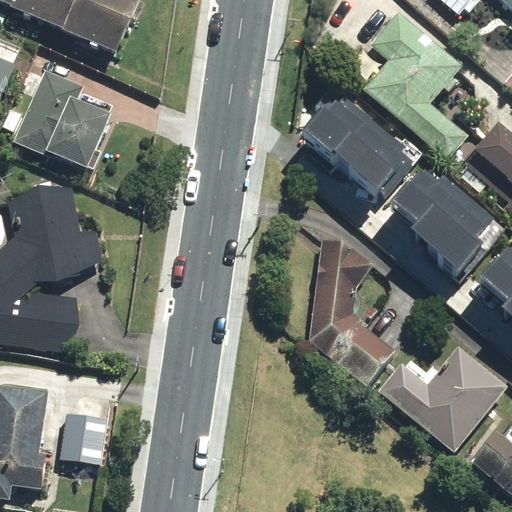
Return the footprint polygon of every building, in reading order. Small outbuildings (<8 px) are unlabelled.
[(107,0),(0,0),(89,40),(107,0)] [(474,0),(431,0),(457,21),(463,14),(470,19),(480,6),(474,1),(474,0)] [(511,0),(489,0),(511,19),(511,25),(505,33),(511,39),(511,0)] [(463,82),(393,18),(364,50),(385,69),(359,97),(441,171),(463,147),(425,112),(439,96),(445,102),(463,82)] [(0,98),(20,58),(0,48),(0,98)] [(0,129),(12,135),(8,146),(85,180),(108,127),(71,111),(79,93),(40,76),(21,120),(7,114),(0,128),(0,129)] [(408,173),(322,99),(306,117),(315,125),(306,136),(383,202),(408,173)] [(511,150),(493,133),(468,160),(511,201),(511,150)] [(420,180),(392,213),(424,239),(418,246),(464,285),(497,246),(420,180)] [(2,203),(10,239),(0,249),(0,348),(71,355),(76,303),(27,299),(28,288),(55,290),(102,266),(95,233),(80,236),(70,193),(50,198),(47,186),(30,190),(32,197),(2,203)] [(371,272),(349,255),(339,254),(339,247),(320,245),(305,348),(364,394),(393,357),(356,329),(360,282),(371,283),(371,272)] [(511,326),(511,264),(508,261),(483,288),(511,312),(511,313),(506,321),(511,326)] [(395,371),(373,398),(450,458),(502,393),(453,355),(433,380),(417,368),(407,380),(395,371)] [(34,461),(40,400),(0,395),(0,504),(10,505),(11,491),(42,494),(45,462),(34,461)] [(103,424),(63,420),(59,469),(98,473),(103,424)] [(511,511),(511,423),(464,475),(503,511),(511,511)]
